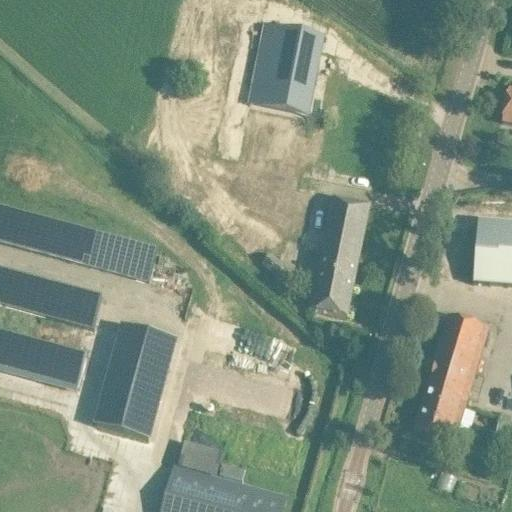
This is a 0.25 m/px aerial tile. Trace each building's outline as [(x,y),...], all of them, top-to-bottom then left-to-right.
[(265,29),(254,85),(313,97),(324,41),(304,37),(265,29)] [(503,126),(511,127),(511,92),(509,92),(503,126)] [(311,312),(347,320),(370,209),(334,202),(311,312)] [(159,251),(0,207),(0,245),(149,286),(159,251)] [(511,226),(478,224),(473,287),(511,289),(511,226)] [(270,257),(262,267),(277,279),(286,269),(270,257)] [(72,327),(94,333),(103,298),(82,292),(44,282),(35,317),(72,327)] [(434,440),(447,446),(453,426),(458,428),(488,332),(469,325),(450,320),(415,435),(434,440)] [(123,329),(97,430),(149,443),(176,343),(123,329)] [(0,334),(0,369),(75,386),(82,353),(0,334)] [(486,429),(489,416),(474,413),(471,425),(486,429)] [(179,471),(175,470),(163,511),(284,511),(287,500),(218,482),(224,457),(185,447),(179,471)]
